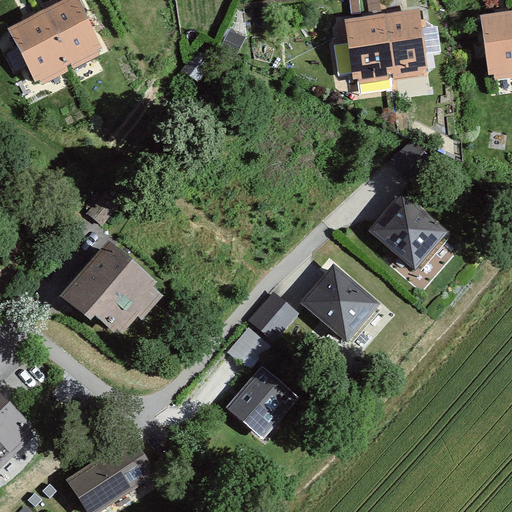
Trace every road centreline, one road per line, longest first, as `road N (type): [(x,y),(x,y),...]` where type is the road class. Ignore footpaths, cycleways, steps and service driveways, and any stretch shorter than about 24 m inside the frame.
road 1 (residential): [(0,345),(40,344),(121,405),(157,406),(326,229)]
road 2 (track): [(274,511),(494,278)]
road 3 (residential): [(93,237),(0,344)]
